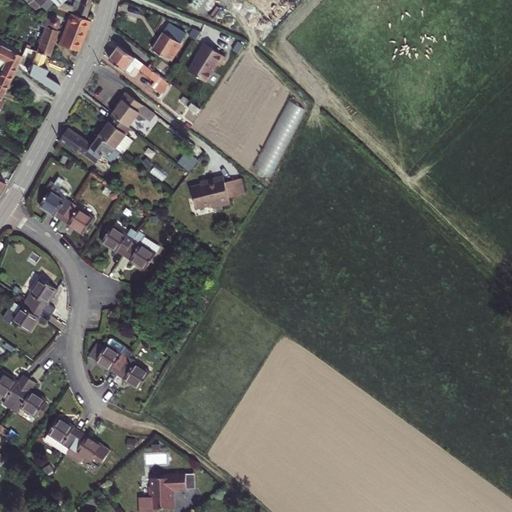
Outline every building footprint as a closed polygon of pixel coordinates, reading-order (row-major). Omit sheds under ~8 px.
[(43,0),(25,0),(28,2),(36,9),(45,1),(43,0)] [(86,16),(91,0),(75,0),(73,6),(62,2),(58,6),(71,10),(86,16)] [(70,16),(89,22),(89,20),(71,13),(70,16)] [(40,24),(45,26),(46,26),(48,20),(49,18),(43,16),(40,24)] [(59,43),(77,50),(89,22),(70,16),(59,43)] [(50,19),(48,20),(46,26),(56,30),(59,24),(59,23),(59,22),(59,21),(59,20),(58,19),(57,18),(56,17),(55,17),(53,17),(52,17),(51,18),(50,18),(50,19)] [(169,24),(153,49),(170,60),(186,34),(169,24)] [(37,51),(49,56),(58,31),(56,30),(46,26),(45,26),(37,51)] [(201,31),(193,28),(188,36),(195,41),(201,31)] [(203,49),(193,64),(211,75),(222,58),(224,59),(230,50),(209,37),(202,49),(203,49)] [(0,101),(13,74),(16,68),(22,56),(22,55),(0,44),(0,68),(1,69),(0,71),(0,101)] [(136,58),(120,46),(109,59),(125,72),(126,70),(130,73),(135,67),(155,81),(151,86),(161,93),(169,83),(136,58)] [(42,66),(46,55),(37,51),(31,49),(25,47),(22,55),(30,58),(33,60),(30,68),(27,67),(25,71),(41,82),(48,69),(42,66)] [(65,77),(56,72),(52,80),(61,84),(65,77)] [(119,106),(113,114),(129,126),(135,118),(138,121),(139,121),(140,121),(142,121),(142,120),(143,120),(145,121),(146,118),(150,121),(156,115),(126,92),(119,101),(121,103),(119,106)] [(188,107),(192,103),(184,96),(180,101),(188,107)] [(287,98),(257,167),(275,175),(305,106),(287,98)] [(105,128),(99,136),(120,152),(123,154),(133,140),(126,135),(131,128),(129,126),(113,114),(105,123),(108,125),(105,128)] [(68,129),(60,140),(77,152),(79,150),(96,163),(102,155),(112,163),(120,152),(99,136),(92,146),(68,129)] [(188,151),(180,161),(191,170),(199,160),(188,151)] [(69,158),(64,155),(60,161),(65,165),(69,158)] [(59,177),(54,184),(60,188),(64,180),(59,177)] [(201,185),(191,187),(196,208),(210,205),(211,207),(217,210),(223,209),(222,205),(230,203),(229,198),(236,196),(232,181),(225,182),(224,177),(215,179),(215,182),(201,185)] [(245,194),(241,178),(232,181),(236,196),(245,194)] [(56,215),(62,219),(72,203),(65,199),(69,194),(61,189),(62,189),(60,188),(54,184),(40,206),(55,216),(56,215)] [(72,203),(62,219),(69,223),(68,225),(83,234),(94,218),(72,203)] [(124,255),(137,235),(130,230),(127,235),(113,225),(102,242),(117,252),(118,251),(124,255)] [(137,235),(124,255),(131,259),(130,260),(145,270),(156,253),(148,248),(152,242),(138,233),(137,235)] [(148,248),(156,253),(160,247),(152,242),(148,248)] [(48,304),(57,289),(41,278),(27,300),(42,310),(47,303),(48,304)] [(42,310),(27,300),(22,307),(19,312),(12,308),(8,314),(6,315),(4,319),(11,324),(12,321),(29,332),(39,317),(38,317),(42,310)] [(16,303),(12,308),(19,312),(22,307),(16,303)] [(112,370),(118,374),(128,358),(133,352),(113,339),(110,339),(105,347),(98,343),(90,356),(96,360),(96,361),(111,371),(112,370)] [(150,372),(128,358),(118,374),(125,378),(124,379),(139,389),(150,372)] [(11,407),(30,379),(23,374),(19,382),(4,372),(0,377),(0,393),(7,398),(3,403),(11,408),(11,407)] [(36,417),(47,400),(32,390),(36,383),(30,379),(11,407),(18,412),(21,407),(36,417)] [(70,448),(81,432),(74,428),(75,427),(60,417),(45,439),(60,449),(64,443),(70,448)] [(87,436),(81,432),(70,448),(67,452),(81,461),(84,457),(92,462),(103,445),(88,435),(87,436)] [(67,452),(70,448),(64,443),(60,449),(66,453),(67,452)] [(186,474),(186,488),(195,488),(195,473),(186,474)] [(140,511),(153,511),(153,509),(174,508),(173,498),(172,496),(171,489),(186,488),(186,474),(171,474),(171,477),(166,477),(151,478),(151,486),(149,486),(149,497),(140,497),(140,511)]
